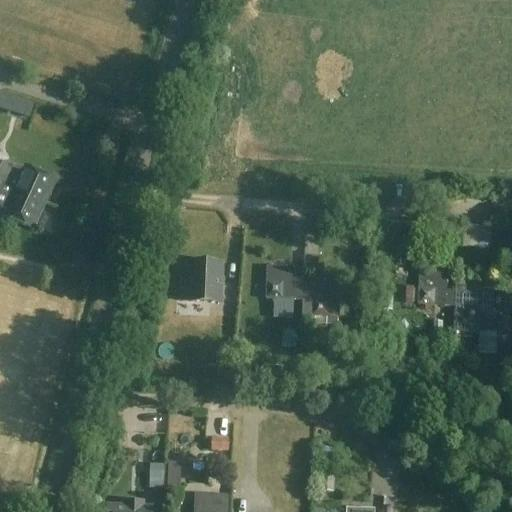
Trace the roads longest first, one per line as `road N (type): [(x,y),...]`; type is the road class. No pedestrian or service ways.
road 1 (unclassified): [(48,511),(184,0)]
road 2 (unknown): [(133,190),(255,209),(443,209)]
